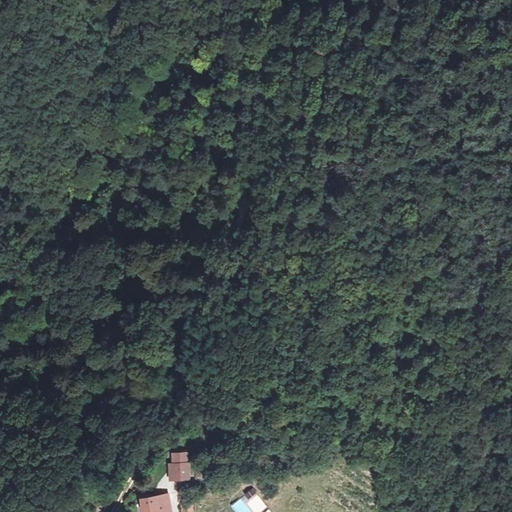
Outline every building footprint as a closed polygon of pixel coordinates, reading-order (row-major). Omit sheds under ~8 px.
[(241,248),(235,245),(232,252),(238,255),(241,248)] [(175,454),(187,454),(185,441),(174,443),(175,454)] [(175,454),(164,455),(166,479),(189,480),(187,454),(175,454)] [(236,511),(261,511),(267,507),(255,492),(247,498),(244,494),(230,504),(236,511)] [(170,511),(168,493),(140,496),(141,511),(170,511)]
